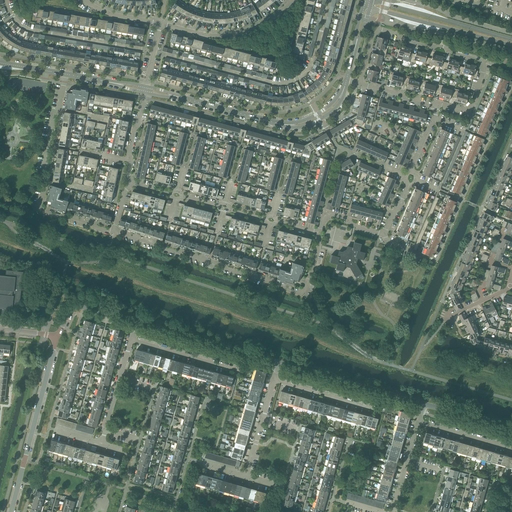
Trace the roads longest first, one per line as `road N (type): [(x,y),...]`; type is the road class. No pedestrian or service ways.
road 1 (residential): [(318,232),(308,285),(298,293),(113,232)]
road 2 (residential): [(434,106),(470,109),(484,67),(435,44),(378,30),(360,84)]
road 3 (residential): [(329,0),(311,63),(294,80),(274,83),(153,51)]
road 4 (residential): [(113,232),(39,211),(63,81)]
road 5 (residential): [(10,511),(56,336)]
road 6 (residential): [(153,51),(29,30),(5,0)]
road 7 (residential): [(279,363),(135,323)]
road 8 (residential): [(422,403),(279,363)]
road 9 (tertiary): [(369,8),(511,46)]
road 10 (tertiary): [(511,38),(371,0)]
road 11 (residential): [(160,23),(236,34),(292,0)]
